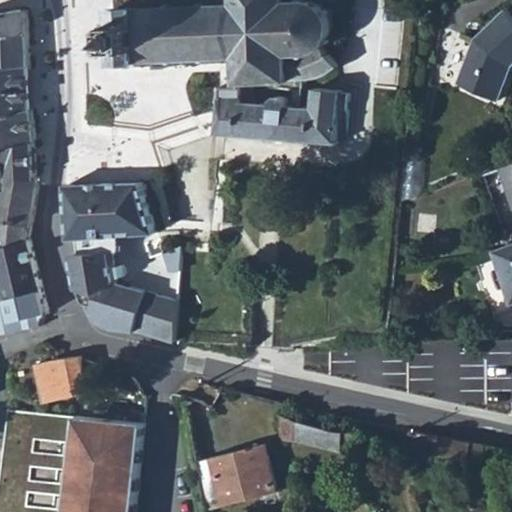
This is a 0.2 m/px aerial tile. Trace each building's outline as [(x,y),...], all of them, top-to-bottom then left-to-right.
[(118,50),(119,62),(144,61),(143,60),(172,59),(172,61),(176,62),(176,58),(205,57),(206,60),(210,60),(210,57),(239,56),(240,82),(253,82),(293,80),(292,78),(317,76),(322,75),(326,74),(330,72),(333,70),(337,68),(340,65),(325,46),(327,44),(329,41),(332,42),(334,38),(332,36),(334,32),(334,28),(333,22),(333,19),(331,14),(334,12),(331,7),(328,9),(327,8),(324,5),(318,2),(313,0),(235,0),(236,3),(207,4),(207,1),(203,1),(203,4),(174,6),(174,3),(169,3),(170,6),(141,7),(141,6),(116,7),(117,20),(114,20),(115,50),(118,50)] [(0,65),(32,65),(29,9),(0,13),(0,65)] [(501,100),(511,71),(511,12),(508,9),(477,38),(459,83),(501,100)] [(0,118),(35,109),(34,105),(32,65),(0,65),(0,118)] [(218,133),(341,142),(341,140),(339,140),(343,97),(344,89),(317,87),(315,107),(289,105),(289,99),(286,96),(279,95),(273,100),(273,104),(252,102),(253,82),(240,82),(240,86),(221,86),(218,125),(219,125),(218,133)] [(37,140),(39,140),(35,109),(0,118),(0,150),(8,149),(7,147),(37,139),(37,140)] [(409,146),(420,148),(422,125),(412,119),(409,146)] [(38,176),(37,140),(37,139),(7,147),(8,149),(0,150),(0,180),(11,177),(38,176)] [(409,160),(419,161),(420,148),(409,146),(409,159),(410,159),(409,160)] [(511,164),(501,168),(511,198),(511,164)] [(0,210),(0,218),(34,223),(42,176),(38,176),(11,177),(12,189),(3,189),(0,210)] [(117,269),(112,236),(140,232),(146,232),(158,227),(145,179),(141,180),(99,182),(69,184),(73,249),(80,284),(102,280),(105,286),(107,295),(89,303),(94,311),(100,319),(103,321),(116,327),(128,328),(117,269)] [(0,248),(32,239),(32,238),(34,223),(0,218),(0,248)] [(42,276),(37,257),(32,239),(0,248),(0,266),(3,279),(0,280),(0,296),(7,295),(10,304),(0,306),(0,334),(45,323),(44,321),(45,318),(48,315),(47,313),(51,312),(45,291),(42,276)] [(511,289),(511,245),(498,250),(504,266),(496,269),(503,288),(511,286),(511,289)] [(163,252),(167,283),(179,281),(182,246),(167,250),(163,252)] [(84,295),(89,303),(107,295),(105,286),(84,295)] [(49,402),(91,391),(84,358),(83,355),(60,359),(38,363),(49,402)] [(137,511),(147,423),(78,415),(11,408),(2,493),(0,509),(0,511),(137,511)] [(282,439),(298,441),(298,419),(284,414),(283,414),(282,439)] [(298,441),(343,450),(345,440),(346,431),(336,429),(332,429),(298,419),(298,441)] [(357,442),(359,441),(357,433),(346,431),(345,440),(357,442)] [(438,454),(484,463),(487,444),(441,436),(438,454)] [(210,509),(279,491),(267,442),(200,461),(210,509)]
